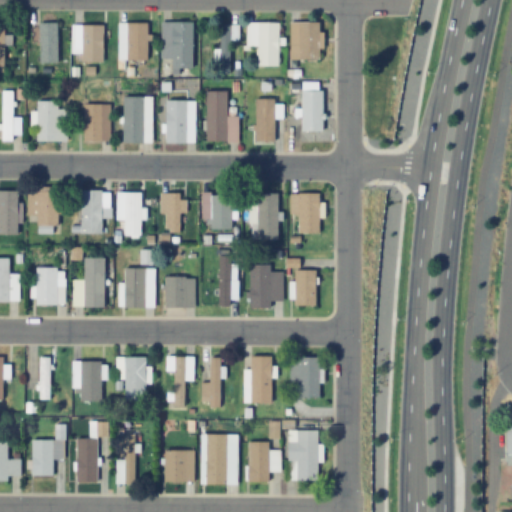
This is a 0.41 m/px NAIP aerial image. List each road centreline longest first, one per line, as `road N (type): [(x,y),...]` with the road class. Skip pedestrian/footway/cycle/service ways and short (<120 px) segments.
road 1 (trunk): [(460,0),(429,168),(406,511)]
road 2 (trunk): [(443,511),(446,268),(488,0)]
road 3 (residential): [(348,0),(347,511)]
road 4 (residential): [(429,168),(0,165)]
road 5 (residential): [(347,333),(0,329)]
road 6 (residential): [(347,509),(0,506)]
road 7 (residential): [(507,371),(502,345),(511,251)]
